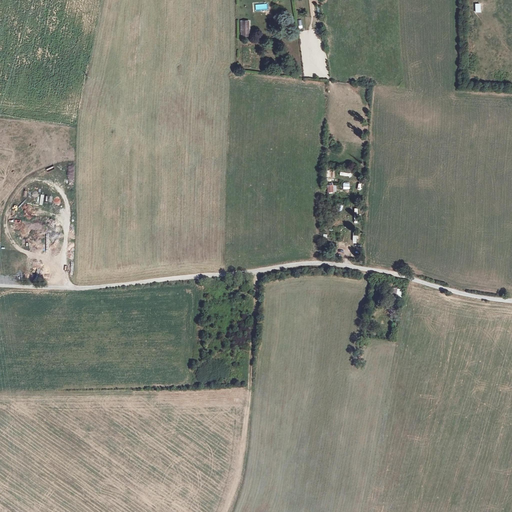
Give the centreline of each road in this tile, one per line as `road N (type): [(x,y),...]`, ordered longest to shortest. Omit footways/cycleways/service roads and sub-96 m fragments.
road 1 (unclassified): [(511,301),(316,262),(75,287)]
road 2 (track): [(258,270),(248,398)]
